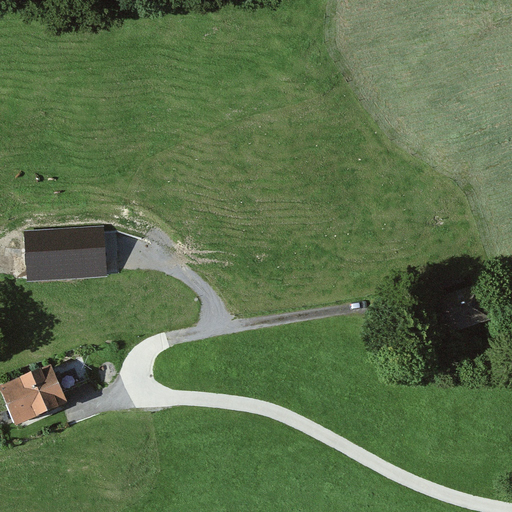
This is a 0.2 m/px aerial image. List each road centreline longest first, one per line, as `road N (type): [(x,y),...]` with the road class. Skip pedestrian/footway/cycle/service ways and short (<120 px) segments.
road 1 (unclassified): [(511,508),(384,473),(294,422),(136,391),(133,358),(162,338),(242,336),(410,306)]
road 2 (track): [(140,353),(99,333),(0,365)]
